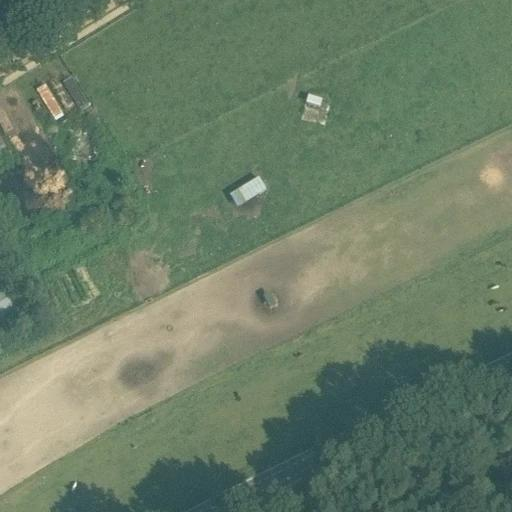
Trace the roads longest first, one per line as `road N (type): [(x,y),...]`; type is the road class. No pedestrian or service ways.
road 1 (unclassified): [(210,511),(511,367)]
road 2 (track): [(131,0),(0,72)]
